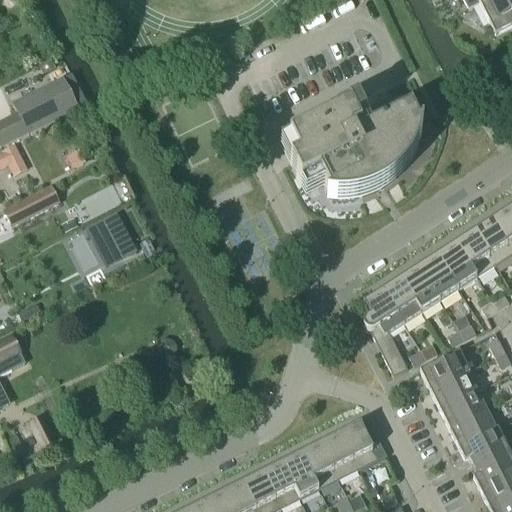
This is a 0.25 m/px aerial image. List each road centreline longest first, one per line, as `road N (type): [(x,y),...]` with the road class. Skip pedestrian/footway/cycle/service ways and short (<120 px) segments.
road 1 (residential): [(253,152),(222,90),(350,25),(375,30),(389,59),(384,87)]
road 2 (unclassified): [(106,511),(238,447),(282,413),(304,381)]
road 3 (unclassified): [(321,288),(511,162)]
road 4 (residential): [(433,511),(381,409),(304,381)]
road 5 (residential): [(321,288),(253,152)]
road 6 (residential): [(384,87),(253,152)]
